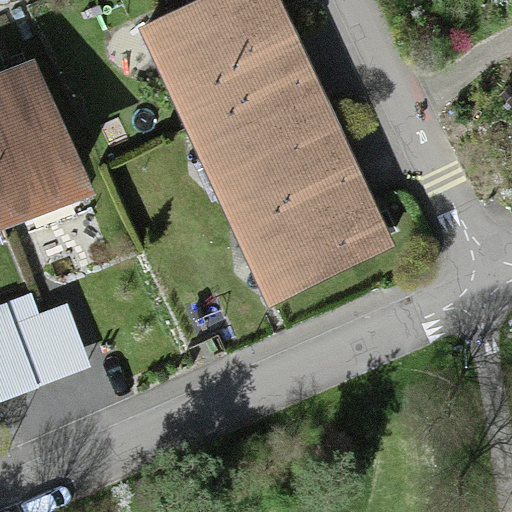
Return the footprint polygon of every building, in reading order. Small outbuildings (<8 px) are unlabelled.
[(220,111),(260,89),(242,65),(286,43),(264,0),(200,0),(168,14),(142,26),(204,78),(220,111)] [(37,63),(0,76),(0,143),(18,191),(76,170),(37,63)] [(266,206),(304,189),(295,166),(339,144),(298,73),(260,89),(220,111),(194,122),(257,179),(266,206)] [(237,220),(297,280),(336,259),(380,237),(347,171),(304,189),(266,206),(237,220)] [(34,305),(0,317),(0,406),(2,413),(91,378),(67,316),(43,326),(34,305)]
